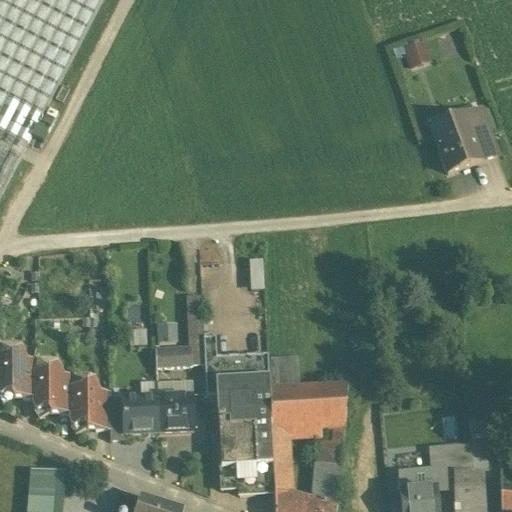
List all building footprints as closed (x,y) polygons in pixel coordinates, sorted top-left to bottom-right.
[(0,0),(0,199),(102,0),(0,0)] [(404,49),(411,71),(434,64),(427,43),(404,49)] [(490,140),(479,112),(462,118),(464,124),(466,124),(473,146),(490,140)] [(464,124),(432,136),(447,177),(480,165),(473,146),(466,124),(464,124)] [(250,296),(264,295),(262,266),(248,266),(250,296)] [(187,302),(189,344),(202,343),(200,301),(187,302)] [(158,348),(179,347),(178,326),(157,327),(158,348)] [(131,349),(148,348),(147,333),(130,334),(131,349)] [(191,370),(203,369),(202,343),(189,344),(190,353),(191,370)] [(205,402),(217,401),(216,387),(215,364),(214,343),(202,343),(203,369),(205,402)] [(20,353),(6,360),(0,360),(0,402),(2,406),(17,396),(22,403),(32,403),(32,376),(32,375),(32,364),(27,364),(20,353)] [(190,353),(156,355),(157,372),(191,370),(190,353)] [(216,387),(268,384),(267,363),(267,361),(215,364),(216,387)] [(269,392),(299,390),(297,361),(267,363),(268,384),(269,392)] [(57,368),(43,376),(32,376),(32,403),(32,404),(32,410),(39,421),(54,412),(58,419),(68,418),(69,392),(69,391),(68,380),(63,380),(57,368)] [(100,396),(93,384),(79,392),(69,392),(68,418),(68,419),(68,426),(76,437),(90,428),(95,434),(109,434),(108,406),(108,396),(100,396)] [(220,473),(273,470),(271,436),(269,392),(268,384),(216,387),(217,401),(220,473)] [(271,436),(290,435),(317,433),(343,432),(347,388),(299,390),(269,392),(271,436)] [(165,402),(157,402),(158,437),(194,435),(193,401),(165,402)] [(123,438),(158,437),(157,402),(121,405),(123,438)] [(123,438),(121,405),(108,406),(109,434),(109,445),(123,444),(123,438)] [(483,474),(480,425),(469,425),(469,426),(471,449),(472,473),(478,474),(483,474)] [(343,432),(317,433),(309,501),(336,508),(343,432)] [(274,498),(308,509),(309,501),(293,495),(290,435),(271,436),(273,470),(274,498)] [(511,437),(500,438),(500,452),(511,451),(511,437)] [(431,473),(434,493),(453,492),(452,474),(472,473),(471,449),(430,453),(431,473)] [(238,499),(274,498),(273,470),(220,473),(221,494),(238,494),(238,499)] [(431,473),(398,477),(401,497),(434,493),(431,473)] [(472,473),(452,474),(453,492),(453,498),(480,497),(478,474),(472,473)] [(33,475),(30,511),(62,511),(65,478),(33,475)] [(511,488),(500,489),(501,505),(511,505),(511,488)] [(435,511),(434,493),(401,497),(402,511),(435,511)] [(480,511),(480,497),(453,498),(453,511),(480,511)] [(306,511),(308,509),(274,498),(274,511),(306,511)] [(174,511),(140,501),(136,511),(174,511)] [(309,501),(308,509),(306,511),(335,511),(336,508),(309,501)]
